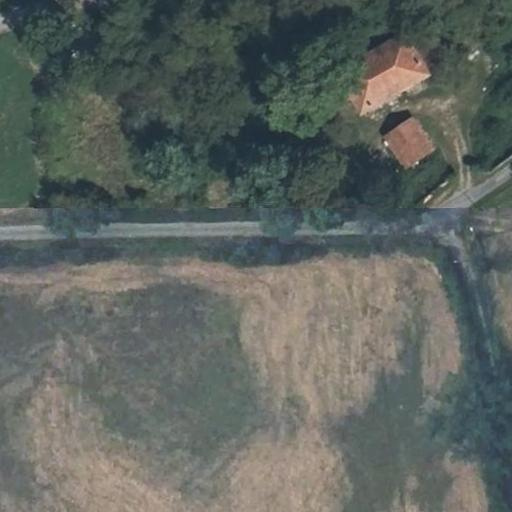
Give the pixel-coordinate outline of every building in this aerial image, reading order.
[(511,0),(499,0),(507,34),(511,33),(511,0)] [(428,75),(403,34),(336,75),(362,115),(428,75)] [(511,158),(511,108),(472,138),(495,171),(511,158)] [(438,163),(412,127),(386,146),(426,204),(440,185),(430,169),(438,163)] [(407,213),(407,204),(399,203),(398,211),(407,213)]
